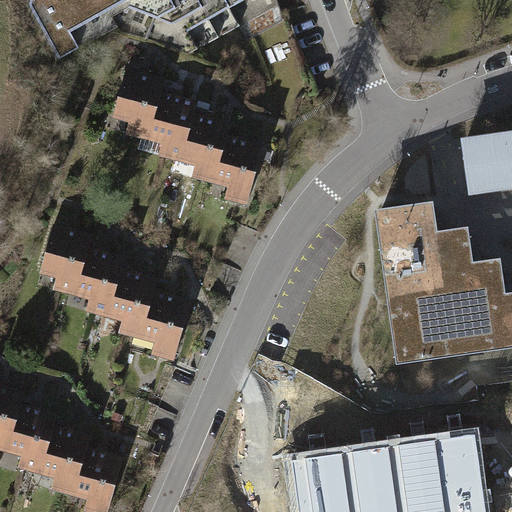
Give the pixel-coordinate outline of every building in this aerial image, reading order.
[(28,0),(27,5),(58,61),(119,28),(185,54),(282,2),(280,0),(28,0)] [(125,136),(150,143),(164,94),(168,83),(128,72),(114,120),(128,124),(125,136)] [(158,159),(183,166),(197,117),(201,105),(164,94),(150,143),(161,147),(158,159)] [(193,180),(216,187),(231,137),(234,128),(197,117),(183,166),(196,170),(193,180)] [(247,208),(265,147),(231,137),(216,187),(229,191),(226,201),(247,208)] [(511,138),(463,146),(470,189),(511,183),(511,138)] [(427,206),(381,211),(402,362),(511,346),(511,298),(506,299),(501,261),(467,265),(462,231),(431,235),(427,206)] [(52,293),(77,301),(91,251),(94,240),(55,229),(41,278),(55,282),(52,293)] [(84,316),(110,323),(124,274),(128,262),(91,251),(77,301),(88,304),(84,316)] [(119,337),(143,344),(158,294),(161,285),(124,274),(110,323),(122,327),(119,337)] [(174,365),(192,304),(158,294),(143,344),(156,348),(153,359),(174,365)] [(0,448),(10,452),(24,402),(27,391),(0,383),(0,448)] [(17,467),(43,474),(57,425),(61,413),(24,402),(10,452),(21,455),(17,467)] [(52,488),(76,495),(91,445),(93,436),(57,425),(43,474),(55,478),(52,488)] [(485,511),(475,436),(293,461),(299,511),(485,511)] [(93,511),(107,511),(124,455),(91,445),(76,495),(89,499),(85,510),(93,511)]
